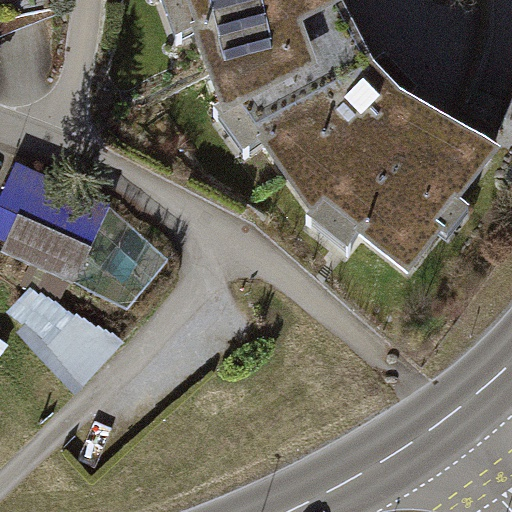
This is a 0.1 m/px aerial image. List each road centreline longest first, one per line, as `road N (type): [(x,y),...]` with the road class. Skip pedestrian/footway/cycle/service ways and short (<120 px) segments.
road 1 (residential): [(84,0),(61,158),(268,275)]
road 2 (secondary): [(433,426),(286,511)]
